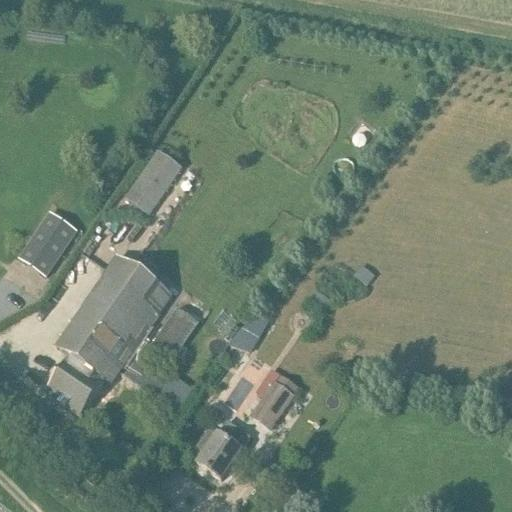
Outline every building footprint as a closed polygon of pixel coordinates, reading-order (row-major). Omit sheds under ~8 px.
[(157,155),(125,201),(149,218),(181,172),(157,155)] [(50,220),(18,266),(45,284),(76,238),(50,220)] [(111,388),(173,300),(118,262),(56,350),(72,360),(46,396),(80,420),(106,384),(111,388)] [(361,269),(353,278),(366,289),(373,279),(361,269)] [(317,295),(309,304),(322,314),(330,304),(317,295)] [(170,367),(198,327),(178,313),(150,353),(170,367)] [(237,337),(228,348),(247,354),(248,355),(249,355),(258,341),(268,324),(267,323),(260,319),(241,332),(237,337)] [(133,366),(123,380),(165,411),(177,420),(187,406),(175,397),(174,396),(139,370),(138,370),(133,366)] [(254,417),(254,418),(255,419),(272,431),(294,401),(299,392),(281,379),(275,388),(265,402),(255,416),(254,417)] [(227,425),(197,468),(221,485),(243,454),(241,453),(250,440),(227,425)]
